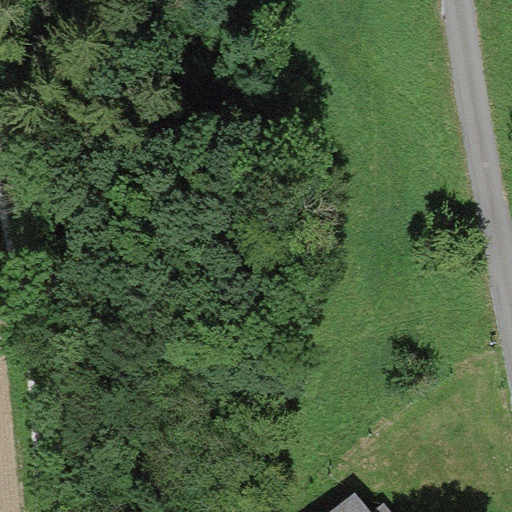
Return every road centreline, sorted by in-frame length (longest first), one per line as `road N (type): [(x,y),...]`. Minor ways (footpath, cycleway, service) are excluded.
road 1 (track): [(0,174),(34,394),(39,511)]
road 2 (residential): [(451,0),(511,295)]
